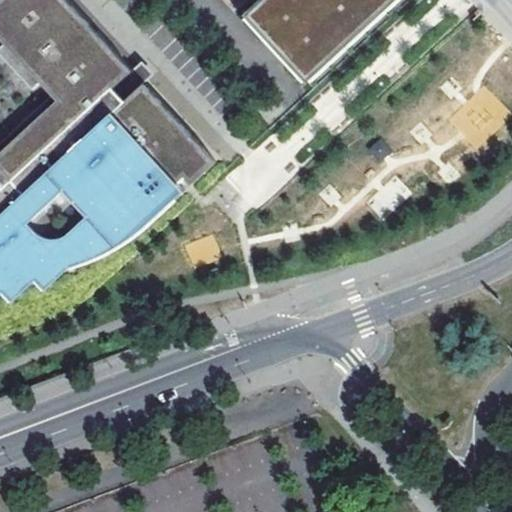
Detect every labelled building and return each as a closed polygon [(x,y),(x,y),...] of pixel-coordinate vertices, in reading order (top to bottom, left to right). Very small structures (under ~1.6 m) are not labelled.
[(0,0),(0,291),(71,267),(87,262),(98,257),(109,252),(120,246),(137,234),(150,222),(216,162),(145,84),(132,96),(120,82),(132,71),(66,0),(0,0)] [(264,0),(248,15),(308,80),(358,34),(365,27),(346,6),(352,0),(307,0),(304,4),(300,0),(264,0)] [(300,0),(304,4),(307,0),(352,0),(346,6),(365,27),(395,0),(300,0)] [(132,71),(120,82),(132,96),(145,84),(138,78),(132,71)] [(381,139),(368,150),(379,163),(392,152),(381,139)] [(185,244),(194,267),(221,258),(212,234),(185,244)]
